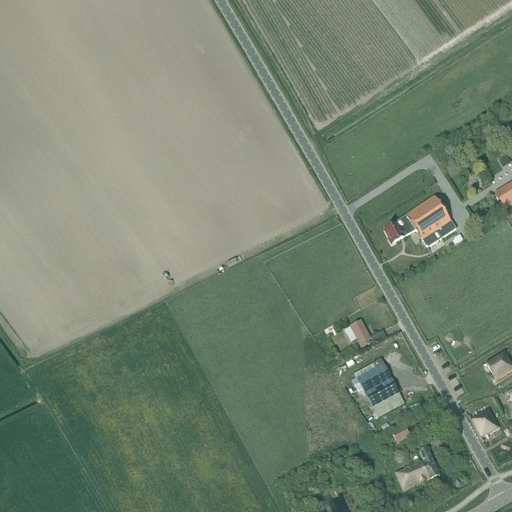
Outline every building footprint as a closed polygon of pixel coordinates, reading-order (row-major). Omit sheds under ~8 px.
[(505,156),(498,160),(503,167),(510,162),(505,156)] [(505,210),(511,205),(511,183),(495,195),(505,210)] [(422,241),(451,222),(434,198),(406,216),(406,217),(416,232),(422,241)] [(392,246),(416,232),(406,217),(395,225),(396,226),(385,232),(389,240),(389,241),(392,246)] [(457,230),(451,222),(422,241),(427,250),(457,230)] [(463,241),(460,237),(454,241),(457,245),(463,241)] [(362,322),(350,328),(362,350),(370,345),(368,341),(371,340),(362,322)] [(511,365),(505,353),(486,365),(497,382),(511,372),(511,365)] [(383,364),(356,379),(378,420),(405,405),(383,364)] [(488,411),(471,421),(481,439),(498,429),(488,411)] [(405,428),(392,435),(397,446),(411,439),(405,428)] [(423,462),(394,475),(402,493),(440,477),(428,450),(419,453),(423,462)]
